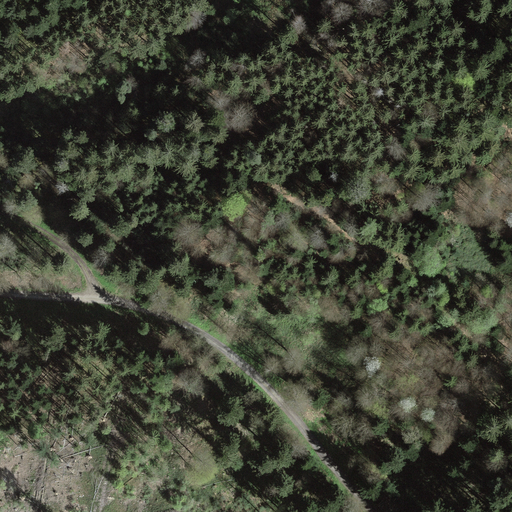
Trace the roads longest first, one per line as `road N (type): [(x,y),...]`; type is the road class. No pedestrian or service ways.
road 1 (track): [(0,287),(101,299),(189,323),(267,382),(374,511)]
road 2 (track): [(0,207),(86,263),(101,299)]
